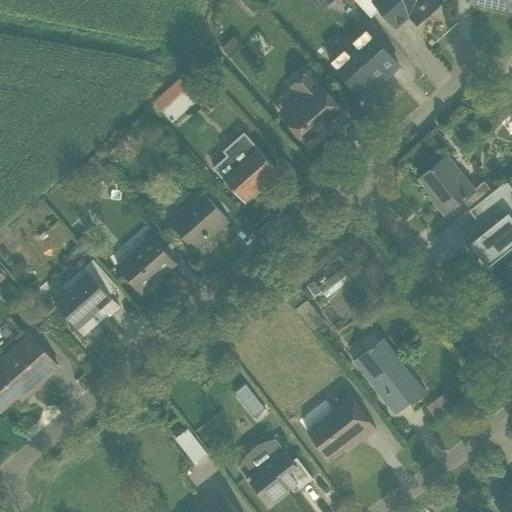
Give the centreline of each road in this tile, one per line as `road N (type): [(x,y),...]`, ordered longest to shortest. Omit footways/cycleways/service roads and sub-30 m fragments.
road 1 (residential): [(361,184),(321,194),(21,462)]
road 2 (residential): [(511,363),(361,184)]
road 3 (residential): [(511,410),(379,511)]
road 4 (unclassified): [(361,184),(372,159),(470,70)]
